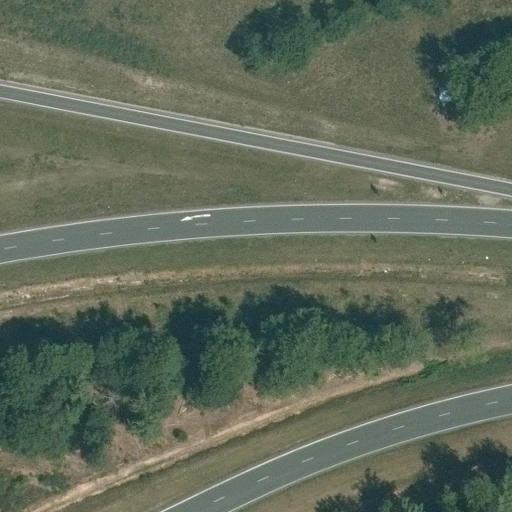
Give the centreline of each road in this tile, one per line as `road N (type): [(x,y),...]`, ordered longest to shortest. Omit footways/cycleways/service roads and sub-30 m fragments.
road 1 (trunk): [(511,190),(0,91)]
road 2 (trunk): [(511,225),(249,221),(0,250)]
road 3 (primary): [(195,511),(360,441),(511,401)]
